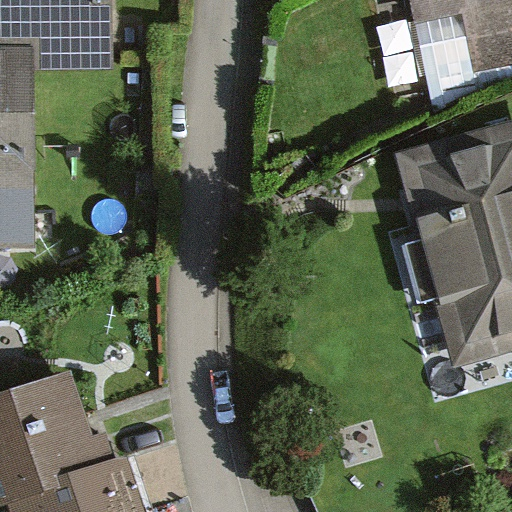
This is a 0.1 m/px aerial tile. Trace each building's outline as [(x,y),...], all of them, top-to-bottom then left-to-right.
[(107,0),(1,0),(2,62),(27,62),(107,62),(107,0)] [(511,0),(414,0),(417,14),(470,4),(481,65),(511,59),(511,0)] [(2,62),(0,61),(0,199),(27,200),(27,62),(2,62)] [(511,352),(511,129),(401,161),(459,367),(511,352)] [(99,469),(69,382),(0,405),(0,490),(4,502),(15,498),(99,469)] [(138,511),(122,462),(99,469),(15,498),(19,511),(138,511)]
